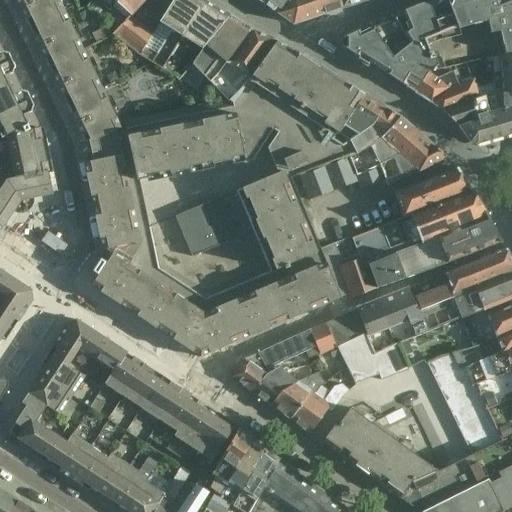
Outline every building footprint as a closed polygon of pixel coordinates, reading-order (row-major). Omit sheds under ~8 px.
[(15,0),(29,28),(73,7),(69,0),(15,0)] [(97,0),(109,11),(112,7),(127,20),(130,17),(146,0),(97,0)] [(206,2),(202,0),(174,0),(171,4),(159,23),(172,31),(159,53),(152,63),(162,69),(168,59),(182,37),(206,2)] [(263,0),(261,2),(277,14),(287,0),(263,0)] [(287,0),(277,14),(293,25),(323,15),(317,0),(287,0)] [(342,9),(340,0),(317,0),(323,15),(342,9)] [(340,0),(342,9),(367,1),(366,0),(340,0)] [(442,15),(434,18),(430,7),(421,4),(414,7),(391,16),(402,36),(387,49),(371,25),(341,40),(340,47),(414,91),(414,92),(415,93),(427,73),(431,70),(434,71),(477,62),(487,59),(511,52),(511,1),(492,9),(488,0),(446,0),(446,1),(450,12),(442,15)] [(511,0),(488,0),(492,9),(511,1),(511,0)] [(229,17),(206,2),(182,37),(168,59),(162,69),(172,76),(191,43),(202,49),(229,17)] [(29,28),(48,67),(92,46),(73,7),(29,28)] [(402,36),(391,16),(371,25),(387,49),(402,36)] [(113,35),(127,46),(141,26),(130,17),(113,35)] [(234,18),(231,18),(229,17),(202,49),(192,65),(210,83),(226,63),(250,30),(241,24),(239,21),(234,18)] [(153,35),(141,26),(127,46),(140,55),(153,35)] [(275,41),(250,30),(226,63),(210,83),(229,102),(241,89),(249,78),(255,69),(275,41)] [(48,67),(67,106),(111,85),(92,46),(48,67)] [(2,52),(0,48),(0,65),(11,61),(8,54),(2,52)] [(495,73),(495,76),(511,74),(511,52),(487,59),(486,73),(495,73)] [(14,67),(11,61),(0,65),(0,89),(16,82),(12,74),(14,67)] [(458,85),(453,72),(437,79),(427,73),(415,93),(430,102),(438,90),(458,85)] [(511,74),(495,76),(495,80),(493,80),(493,83),(493,90),(497,89),(499,93),(505,93),(511,93),(511,74)] [(482,87),(480,79),(458,85),(438,90),(430,102),(442,111),(472,97),(478,94),(476,88),(482,87)] [(20,91),(16,82),(0,89),(0,114),(30,100),(27,93),(20,91)] [(478,94),(480,99),(499,93),(497,89),(493,90),(493,83),(482,87),(476,88),(478,94)] [(67,106),(84,142),(128,121),(125,114),(111,85),(67,106)] [(511,117),(505,93),(499,93),(480,99),(478,94),(472,97),(478,117),(459,126),(470,142),(476,144),(511,133),(511,117)] [(334,139),(342,144),(349,140),(371,128),(384,108),(365,96),(347,123),(344,128),(334,139)] [(478,117),(472,97),(442,111),(459,126),(478,117)] [(33,106),(30,100),(0,114),(0,137),(1,139),(6,137),(35,122),(31,113),(33,106)] [(3,190),(0,193),(0,427),(9,433),(9,434),(11,434),(17,438),(18,439),(42,455),(43,455),(44,456),(45,457),(46,457),(47,458),(48,459),(49,459),(50,460),(51,461),(52,461),(53,462),(54,463),(90,486),(91,487),(92,487),(93,488),(94,489),(95,489),(96,490),(97,490),(98,491),(99,492),(100,492),(101,493),(102,494),(108,498),(109,498),(114,502),(115,503),(116,503),(117,504),(118,505),(119,505),(120,506),(121,507),(122,507),(123,508),(124,509),(125,509),(126,510),(165,450),(185,463),(217,413),(199,401),(198,400),(197,400),(221,363),(345,311),(340,298),(326,264),(290,179),(286,170),(305,163),(301,154),(288,159),(280,139),(232,104),(228,104),(234,132),(20,178),(24,197),(21,201),(3,190)] [(400,118),(384,108),(371,128),(349,140),(356,153),(375,145),(400,118)] [(445,158),(400,118),(375,145),(356,153),(349,156),(356,175),(379,165),(388,186),(420,172),(419,171),(444,158),(445,158)] [(6,137),(15,178),(53,170),(46,138),(41,139),(39,130),(39,129),(6,137)] [(348,159),(336,163),(345,187),(357,182),(356,177),(348,159)] [(345,187),(336,163),(325,168),(334,191),(345,187)] [(334,191),(325,168),(313,172),(322,196),(334,191)] [(379,169),(356,177),(357,182),(360,190),(384,181),(379,169)] [(457,170),(456,170),(424,183),(394,194),(404,219),(471,192),(457,170)] [(322,196),(313,172),(301,177),(310,200),(322,196)] [(486,217),(471,192),(404,219),(352,240),(357,253),(387,240),(393,256),(421,244),(436,237),(486,217)] [(500,243),(486,217),(436,237),(421,244),(393,256),(369,265),(377,289),(446,264),(500,243)] [(360,259),(357,253),(352,240),(332,247),(339,267),(344,280),(351,299),(377,289),(369,265),(365,257),(360,259)] [(441,276),(408,289),(414,304),(416,311),(511,271),(511,262),(505,250),(464,267),(460,268),(441,276)] [(414,304),(403,308),(407,317),(416,338),(429,333),(421,314),(453,301),(462,320),(511,299),(511,271),(416,311),(414,304)] [(362,307),(356,310),(366,333),(407,317),(403,308),(414,304),(408,289),(362,307)] [(511,299),(462,320),(464,326),(473,346),(474,348),(480,346),(480,345),(496,339),(495,337),(497,336),(511,329),(511,299)] [(356,310),(340,317),(351,341),(365,335),(365,336),(366,336),(367,335),(366,333),(356,310)] [(340,317),(325,324),(336,347),(337,349),(338,349),(337,347),(351,341),(340,317)] [(336,347),(325,324),(309,331),(318,346),(309,350),(312,357),(336,347)] [(511,329),(497,336),(495,337),(496,339),(497,343),(501,352),(511,346),(511,329)] [(318,346),(309,331),(259,353),(267,370),(304,354),(306,358),(312,357),(309,350),(318,346)] [(365,335),(351,341),(368,379),(379,375),(380,374),(373,356),(365,336),(365,335)] [(351,341),(337,347),(338,349),(353,380),(355,384),(368,379),(351,341)] [(397,344),(385,350),(395,375),(409,370),(408,368),(398,346),(397,344)] [(461,357),(462,363),(464,367),(467,376),(471,387),(476,385),(476,386),(511,369),(511,346),(501,352),(491,356),(486,358),(481,360),(481,359),(478,351),(461,357)] [(385,350),(373,356),(380,374),(379,375),(381,381),(395,375),(385,350)] [(267,370),(259,353),(239,362),(232,370),(232,378),(253,393),(268,374),(265,376),(263,372),(267,370)] [(441,358),(427,364),(433,377),(462,363),(461,357),(459,353),(441,358)] [(462,363),(433,377),(439,390),(467,376),(464,367),(462,363)] [(308,365),(288,371),(284,368),(282,371),(278,369),(268,374),(253,393),(270,405),(278,392),(309,377),(308,365)] [(511,369),(476,386),(479,394),(478,394),(479,397),(480,396),(482,401),(485,408),(485,409),(485,410),(511,397),(511,369)] [(316,373),(309,377),(278,392),(270,405),(290,420),(309,391),(312,393),(324,383),(316,373)] [(467,376),(439,390),(446,403),(472,390),(471,387),(467,376)] [(349,391),(342,384),(334,388),(324,402),(312,393),(309,391),(290,420),(310,434),(327,409),(331,412),(343,395),(349,391)] [(472,390),(446,403),(452,416),(482,401),(480,396),(479,397),(478,394),(479,394),(476,386),(476,385),(471,387),(472,390)] [(511,397),(485,410),(486,411),(486,410),(488,414),(494,427),(500,440),(511,434),(511,397)] [(482,401),(452,416),(458,428),(488,414),(486,410),(486,411),(485,410),(485,409),(485,408),(482,401)] [(338,428),(335,427),(324,442),(327,444),(326,445),(337,453),(347,460),(355,466),(354,466),(367,475),(368,475),(375,480),(375,481),(385,488),(400,498),(400,499),(402,500),(440,474),(437,471),(352,409),(338,428)] [(488,414),(458,428),(464,441),(494,427),(488,414)] [(232,429),(214,417),(193,449),(211,462),(220,449),(232,429)] [(494,427),(464,441),(471,455),(500,440),(494,427)] [(237,431),(220,459),(205,483),(221,494),(237,470),(235,469),(252,441),(238,431),(238,432),(237,431)] [(511,435),(501,441),(474,453),(437,471),(440,474),(402,500),(418,511),(422,511),(498,475),(511,468),(511,435)] [(265,450),(252,441),(235,469),(237,470),(221,494),(219,498),(229,504),(233,506),(265,450)] [(246,511),(277,459),(265,450),(233,506),(241,511),(246,511)] [(338,511),(342,506),(289,468),(280,462),(277,459),(246,511),(338,511)] [(152,511),(178,511),(179,511),(170,505),(190,473),(181,468),(163,496),(161,499),(152,511)] [(511,468),(498,475),(422,511),(507,511),(511,510),(511,468)] [(124,511),(152,511),(161,499),(163,496),(146,484),(145,483),(127,510),(126,510),(124,511)] [(195,483),(179,511),(178,511),(196,511),(209,494),(206,492),(205,489),(195,483)] [(0,511),(8,511),(16,500),(0,488),(0,511)] [(215,495),(204,511),(224,511),(229,504),(219,498),(215,495)] [(32,511),(33,511),(16,500),(8,511),(32,511)]
